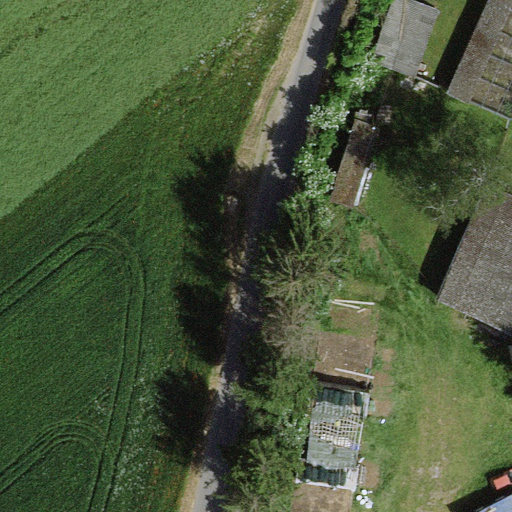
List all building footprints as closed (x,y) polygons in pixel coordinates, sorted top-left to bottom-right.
[(413,71),(435,5),(420,0),(403,0),(383,61),(413,71)] [(468,98),(511,0),(485,0),(446,88),(468,98)] [(352,201),(376,123),(364,120),(340,197),(352,201)] [(511,187),(488,177),(436,291),(511,325),(511,187)] [(320,451),(372,456),(377,396),(326,392),(320,451)]
